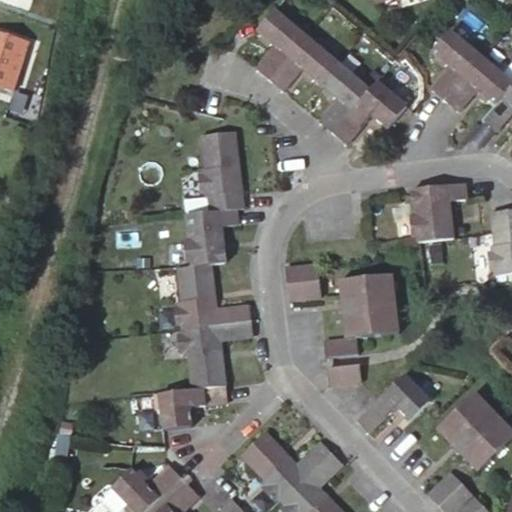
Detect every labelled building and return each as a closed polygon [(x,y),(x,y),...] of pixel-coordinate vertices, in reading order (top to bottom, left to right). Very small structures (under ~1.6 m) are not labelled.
[(276,46),(256,70),(270,82),(312,33),(299,21),(295,25),(276,9),(257,30),(276,46)] [(453,69),(432,92),(445,102),(486,54),(473,43),(470,47),(453,32),(435,54),(453,69)] [(0,86),(9,90),(26,43),(0,33),(0,86)] [(270,82),(282,91),(302,68),(320,84),(338,62),(320,47),(324,43),(312,33),(270,82)] [(500,65),(486,54),(445,102),(459,114),(478,90),(496,106),(511,87),(511,82),(497,69),(500,65)] [(339,101),(319,124),(332,134),(374,85),(362,75),(359,80),(338,62),(320,84),(339,101)] [(332,134),(346,146),(372,115),(388,129),(407,107),(391,94),(395,89),(380,77),(374,85),(332,134)] [(511,87),(496,106),(482,123),(497,135),(511,115),(511,87)] [(148,154),(153,138),(131,131),(127,147),(148,154)] [(211,200),(214,214),(239,211),(244,211),(236,137),(201,140),(207,200),(211,200)] [(461,187),(409,192),(414,246),(430,244),(449,242),(447,203),(464,201),(461,187)] [(196,271),(216,268),(230,267),(226,229),(241,228),(239,211),(214,214),(191,216),(196,271)] [(511,211),(490,213),(493,247),(490,248),(493,278),(495,278),(511,276),(511,211)] [(320,298),(316,266),(285,270),(289,303),(320,298)] [(255,326),(253,310),(220,313),(216,268),(196,271),(183,272),(186,306),(182,307),(184,334),(255,326)] [(327,360),(358,356),(357,337),(393,333),(385,277),(337,282),(339,303),(356,301),(358,316),(341,319),(343,339),(325,341),(327,360)] [(356,301),(339,303),(341,319),(358,316),(356,301)] [(224,345),(256,342),(255,326),(184,334),(188,362),(191,361),(194,392),(228,389),(224,345)] [(362,384),(360,366),(328,371),(331,388),(362,384)] [(408,373),(357,422),(369,435),(398,407),(411,420),(430,402),(417,388),(419,386),(408,373)] [(163,413),(166,433),(193,429),(191,411),(230,406),(228,389),(194,392),(156,397),(157,413),(163,413)] [(476,471),(511,436),(511,432),(474,392),(436,429),(449,444),(463,431),(473,442),(460,455),(476,471)] [(80,420),(80,409),(70,410),(71,420),(80,420)] [(333,454),(321,442),(297,465),(266,433),(243,455),(265,478),(263,482),(267,486),(266,490),(275,499),(279,498),(283,502),(333,454)] [(342,511),(320,488),(343,465),(333,454),(283,502),(287,507),(286,511),(287,511),(342,511)] [(147,511),(182,478),(171,467),(149,488),(143,482),(144,480),(144,477),(142,474),(139,474),(137,475),(132,471),(114,488),(130,506),(126,510),(128,511),(147,511)] [(486,511),(448,471),(425,494),(442,511),(486,511)] [(185,511),(195,503),(200,498),(189,485),(162,511),(185,511)] [(236,511),(238,511),(241,509),(232,500),(228,504),(236,511)]
